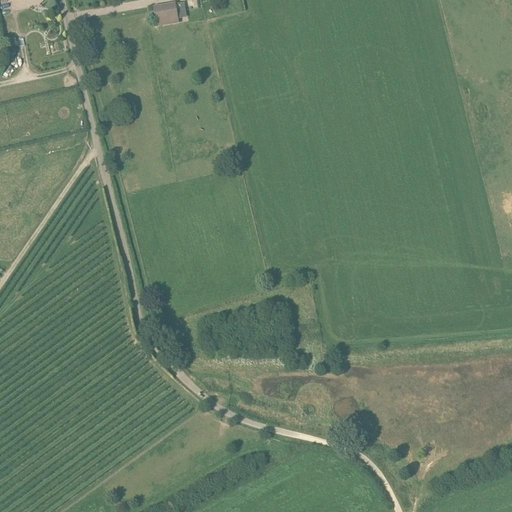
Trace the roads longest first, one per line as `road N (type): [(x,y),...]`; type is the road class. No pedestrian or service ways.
road 1 (unclassified): [(397,511),(362,458),(227,413),(151,347),(96,145)]
road 2 (track): [(0,285),(96,145)]
road 3 (track): [(138,511),(261,447),(270,428)]
road 4 (residential): [(96,145),(61,0)]
